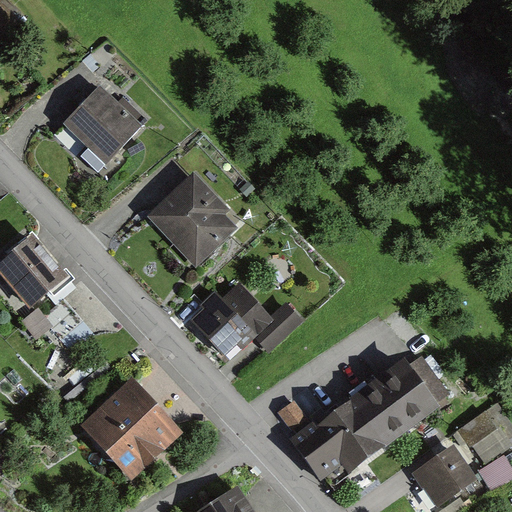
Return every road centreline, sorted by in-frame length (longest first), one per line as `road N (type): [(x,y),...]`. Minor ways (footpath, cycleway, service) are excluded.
road 1 (unclassified): [(0,165),(260,438)]
road 2 (residential): [(260,438),(148,511)]
